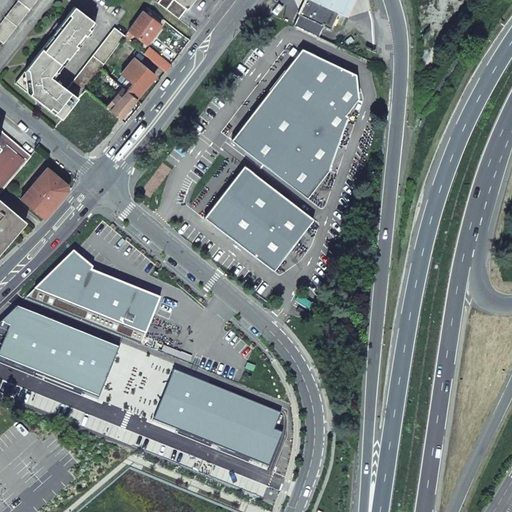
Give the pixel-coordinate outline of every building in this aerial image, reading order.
[(36,0),(19,0),(0,25),(0,40),(3,43),(36,0)] [(158,0),(157,2),(175,16),(186,0),(158,0)] [(298,14),(323,26),(330,29),(338,13),(339,11),(340,11),(341,9),(339,8),(339,10),(336,9),(317,0),(304,0),(299,12),(298,11),(297,13),(298,14)] [(317,0),(323,2),(339,10),(339,8),(341,9),(340,11),(339,11),(338,13),(347,17),(355,0),(317,0)] [(53,78),(95,24),(96,23),(75,6),(61,25),(58,22),(50,32),(53,34),(16,83),(63,119),(67,114),(78,99),(85,90),(94,77),(97,74),(100,70),(109,58),(120,43),(123,38),(125,35),(115,27),(67,89),(53,78)] [(159,26),(142,12),(142,13),(129,30),(133,33),(146,44),(159,26)] [(293,25),(318,37),(323,26),(298,14),(293,25)] [(127,41),(132,35),(133,33),(129,30),(125,35),(123,38),(127,41)] [(127,41),(123,38),(120,43),(109,58),(115,63),(126,49),(130,52),(134,47),(127,41)] [(143,54),(165,73),(170,66),(159,57),(148,48),(143,54)] [(355,75),(301,49),(266,94),(231,140),(307,198),(328,170),(347,117),(345,115),(358,98),(355,75)] [(144,68),(132,59),(120,74),(126,80),(120,87),(124,90),(134,99),(143,88),(152,77),(143,70),(144,68)] [(120,87),(100,70),(97,74),(94,77),(101,84),(100,86),(117,100),(124,90),(120,87)] [(134,99),(124,90),(117,100),(111,108),(109,110),(118,118),(126,109),(134,99)] [(0,191),(30,156),(0,130),(0,191)] [(243,165),(203,217),(273,271),(313,219),(243,165)] [(67,190),(66,184),(57,176),(47,167),(20,198),(43,218),(67,190)] [(0,247),(23,220),(0,200),(0,247)] [(72,253),(26,296),(141,342),(158,299),(89,272),(91,269),(72,253)] [(16,308),(0,322),(0,323),(9,327),(0,348),(0,358),(98,399),(118,350),(16,308)] [(173,371),(153,420),(268,466),(281,434),(273,430),(279,414),(173,371)]
